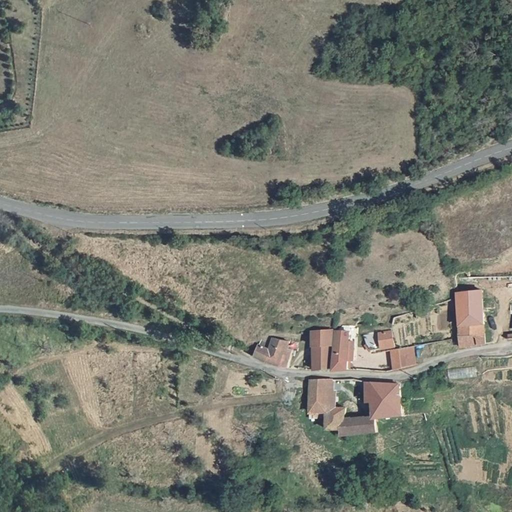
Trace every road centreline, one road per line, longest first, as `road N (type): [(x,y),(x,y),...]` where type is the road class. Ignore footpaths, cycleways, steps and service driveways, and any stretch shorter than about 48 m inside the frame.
road 1 (secondary): [(511,147),(387,194),(281,218),(121,222),(0,204)]
road 2 (unclassified): [(511,351),(399,377),(273,373),(136,329),(0,309)]
road 3 (track): [(0,204),(22,238),(88,283),(256,369)]
